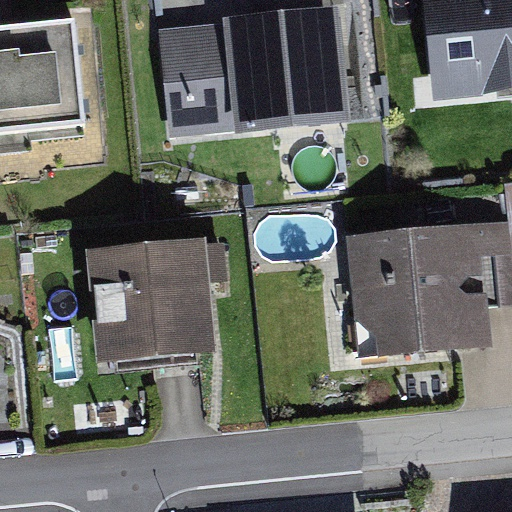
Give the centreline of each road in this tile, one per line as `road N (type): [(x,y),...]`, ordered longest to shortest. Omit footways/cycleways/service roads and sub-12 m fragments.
road 1 (residential): [(511,443),(136,476)]
road 2 (residential): [(136,476),(0,487)]
